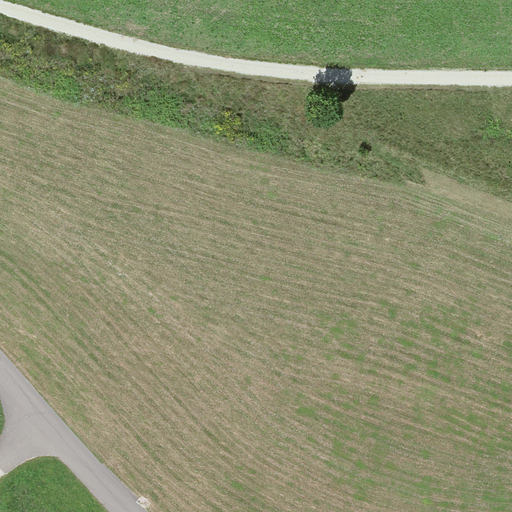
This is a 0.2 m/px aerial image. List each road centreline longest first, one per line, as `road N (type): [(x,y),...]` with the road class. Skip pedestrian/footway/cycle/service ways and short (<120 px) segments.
road 1 (track): [(0,8),(138,49),(255,67),(511,79)]
road 2 (motorway): [(308,0),(511,103)]
road 3 (tertiary): [(126,511),(0,375)]
